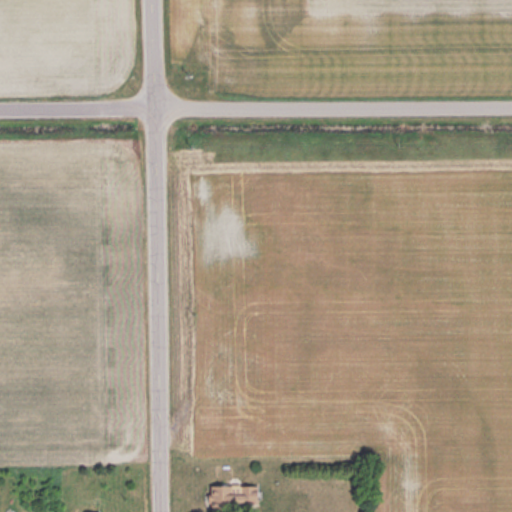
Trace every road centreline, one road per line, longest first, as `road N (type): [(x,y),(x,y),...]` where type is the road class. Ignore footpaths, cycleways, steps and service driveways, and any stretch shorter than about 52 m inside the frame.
road 1 (residential): [(168,511),(159,0)]
road 2 (residential): [(0,109),(511,104)]
